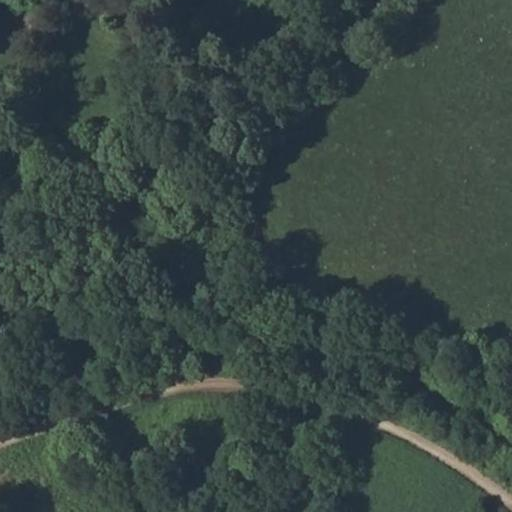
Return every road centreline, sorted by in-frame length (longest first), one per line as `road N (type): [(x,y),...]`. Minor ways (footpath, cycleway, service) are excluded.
road 1 (track): [(511,511),(431,449),(323,400),(196,378),(59,414),(0,443)]
road 2 (track): [(405,0),(196,163),(0,281)]
